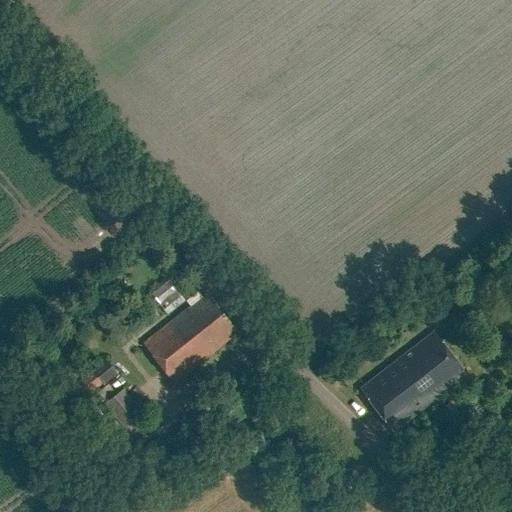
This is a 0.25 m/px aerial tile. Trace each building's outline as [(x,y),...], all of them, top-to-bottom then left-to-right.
[(175,285),(185,299),(197,290),(186,276),(175,285)] [(205,294),(140,343),(170,383),(235,334),(205,294)] [(431,332),(357,389),(390,432),(464,376),(431,332)] [(105,360),(75,382),(85,395),(101,384),(103,387),(117,376),(105,360)] [(144,413),(124,388),(102,405),(121,430),(144,413)] [(441,409),(448,419),(459,410),(452,401),(441,409)]
